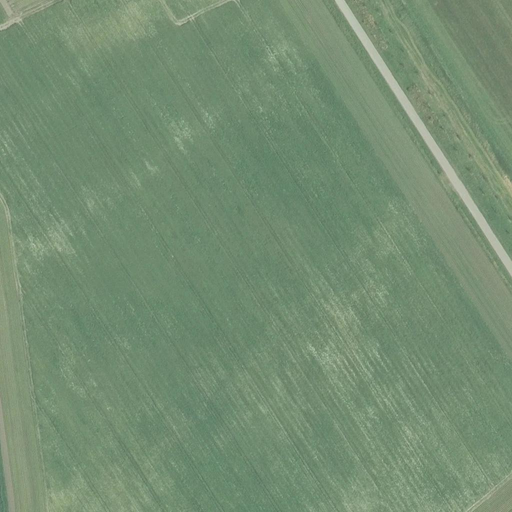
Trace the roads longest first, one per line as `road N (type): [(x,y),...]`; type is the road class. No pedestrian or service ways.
road 1 (tertiary): [(339,0),(511,270)]
road 2 (track): [(391,0),(511,190)]
